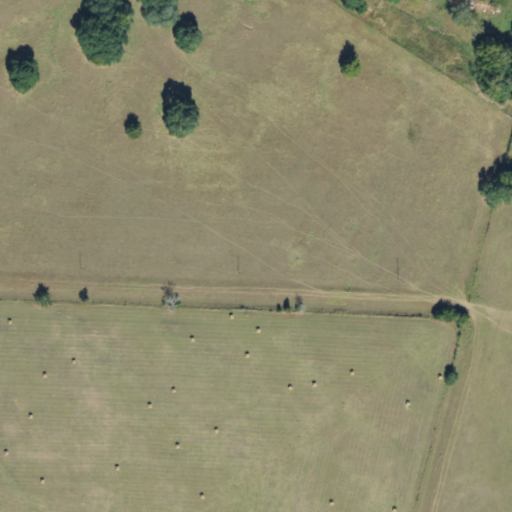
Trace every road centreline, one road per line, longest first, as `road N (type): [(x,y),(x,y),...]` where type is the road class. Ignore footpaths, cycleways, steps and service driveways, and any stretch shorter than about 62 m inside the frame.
road 1 (residential): [(436,511),(489,321),(466,298),(0,264)]
road 2 (residential): [(511,178),(466,298)]
